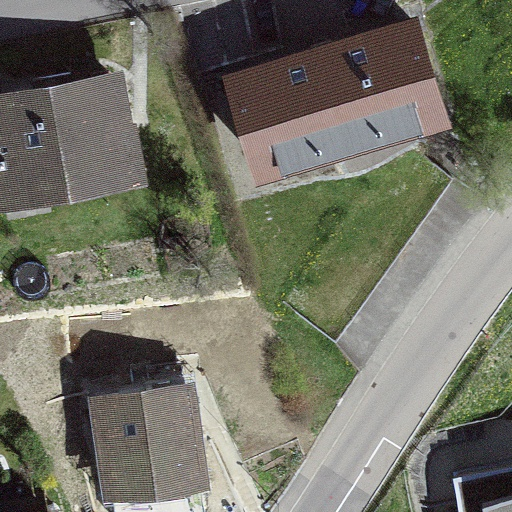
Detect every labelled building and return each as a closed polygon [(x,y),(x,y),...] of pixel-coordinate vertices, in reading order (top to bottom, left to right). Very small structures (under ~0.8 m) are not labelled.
[(261,164),(438,110),(410,18),(233,73),(261,164)] [(126,129),(122,130),(112,76),(0,97),(0,189),(1,195),(134,169),(126,129)] [(400,139),(383,163),(430,197),(447,173),(400,139)] [(430,197),(383,163),(366,186),(413,220),(430,197)] [(413,220),(366,186),(350,209),(397,243),(413,220)] [(397,243),(350,209),(333,232),(380,265),(397,243)] [(380,265),(333,232),(317,254),(364,288),(380,265)] [(364,288),(317,254),(301,276),(348,311),(364,288)] [(330,335),(348,311),(301,276),(282,301),(330,335)] [(99,396),(112,485),(197,473),(179,362),(146,366),(150,388),(99,396)] [(511,511),(511,456),(453,468),(461,511),(511,511)]
